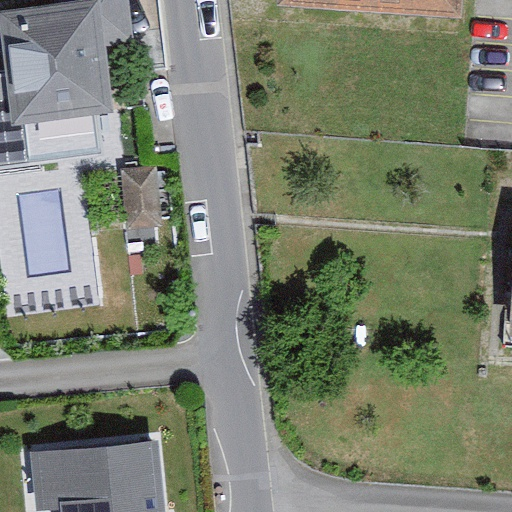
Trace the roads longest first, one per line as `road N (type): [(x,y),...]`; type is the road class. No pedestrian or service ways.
road 1 (residential): [(186,0),(248,499)]
road 2 (residential): [(248,499),(420,511)]
